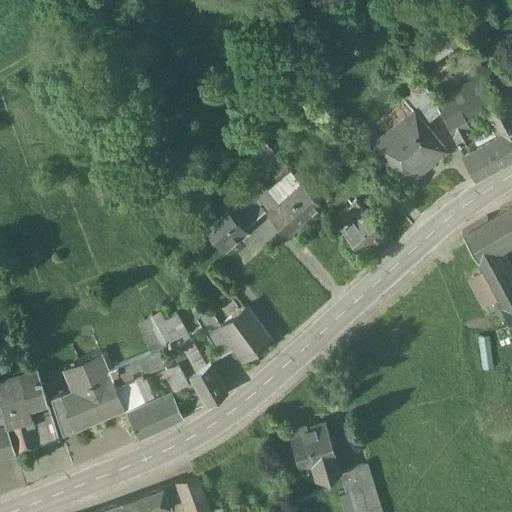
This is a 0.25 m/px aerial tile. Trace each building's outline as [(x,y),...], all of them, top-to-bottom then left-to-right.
[(450,20),(425,37),(431,46),(426,49),(435,63),(465,42),(450,20)] [(205,78),(247,122),(279,92),(265,77),(268,74),(247,52),(238,62),(230,54),(205,78)] [(441,115),(460,155),(482,143),(468,118),(500,102),(486,75),(434,104),(441,115)] [(388,114),(397,125),(415,111),(427,126),(441,115),(434,104),(423,87),(388,114)] [(506,113),(504,108),(493,114),(503,132),(511,127),(511,112),(511,110),(506,113)] [(397,125),(373,144),(404,183),(446,150),(427,126),(415,111),(397,125)] [(270,123),(259,134),(273,150),(286,138),(270,123)] [(277,182),(267,192),(279,205),(303,183),(273,150),(259,134),(252,127),(238,139),(277,182)] [(482,143),(460,155),(473,179),(511,157),(511,127),(503,132),(482,143)] [(261,186),(250,195),(289,237),(322,207),(303,183),(279,205),(267,192),(261,186)] [(242,198),(227,213),(248,235),(264,219),(242,198)] [(384,232),(356,200),(335,219),(363,251),(384,232)] [(511,203),(488,218),(502,244),(511,237),(511,203)] [(248,235),(227,213),(207,233),(228,254),(248,235)] [(488,218),(463,233),(477,259),(496,247),(502,244),(488,218)] [(511,277),(496,247),(477,259),(484,273),(500,301),(511,324),(511,277)] [(500,301),(484,273),(469,281),(484,310),(500,301)] [(220,357),(236,346),(221,325),(206,303),(190,313),(220,357)] [(245,307),(221,325),(236,346),(242,355),(253,347),(255,349),(270,337),(261,325),(260,327),(245,307)] [(161,312),(152,317),(167,343),(177,361),(186,377),(189,375),(193,373),(194,372),(207,365),(179,314),(166,321),(161,312)] [(128,325),(143,352),(167,343),(152,317),(152,314),(128,325)] [(164,366),(177,361),(167,343),(143,352),(133,356),(143,374),(164,366)] [(70,391),(62,395),(70,413),(68,414),(75,431),(126,410),(115,385),(101,352),(78,362),(87,383),(70,391)] [(186,377),(177,361),(164,366),(176,388),(181,385),(179,382),(186,377)] [(61,370),(70,391),(87,383),(78,362),(61,370)] [(207,365),(194,372),(193,373),(189,375),(197,390),(206,405),(228,392),(211,363),(207,365)] [(0,378),(0,394),(8,421),(31,414),(28,406),(50,399),(40,366),(0,378)] [(153,397),(143,374),(115,385),(126,410),(139,438),(183,417),(172,395),(160,400),(152,404),(149,398),(153,397)] [(197,390),(185,396),(192,412),(206,405),(197,390)] [(62,395),(50,399),(63,436),(75,431),(68,414),(70,413),(62,395)] [(153,397),(149,398),(152,404),(160,400),(158,395),(153,397)] [(31,414),(40,445),(63,436),(50,399),(28,406),(31,414)] [(31,414),(8,421),(16,451),(40,445),(31,414)] [(326,422),(307,428),(306,425),(288,431),(300,468),(312,464),(336,456),(326,422)] [(0,456),(15,452),(7,425),(0,427),(0,456)] [(336,456),(312,464),(317,480),(333,475),(341,472),(336,456)] [(368,462),(354,467),(360,485),(374,481),(368,462)] [(333,475),(339,493),(360,486),(360,485),(354,467),(341,472),(333,475)] [(194,476),(174,482),(183,511),(223,511),(223,507),(205,511),(194,476)] [(374,481),(360,485),(360,486),(367,510),(381,506),(374,481)] [(360,486),(339,493),(344,511),(383,511),(381,506),(367,510),(360,486)] [(164,487),(122,502),(125,511),(154,511),(170,506),(164,487)] [(125,511),(122,502),(95,511),(125,511)]
